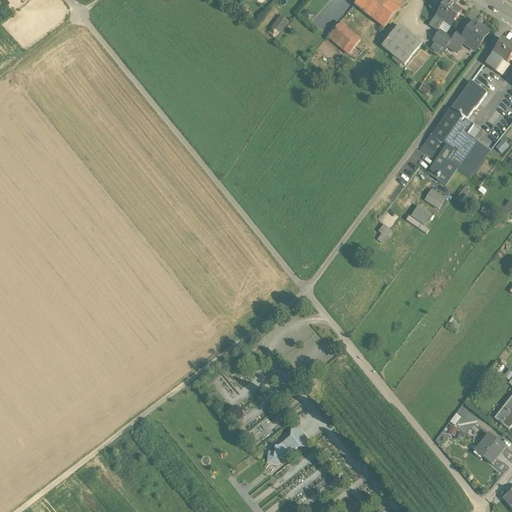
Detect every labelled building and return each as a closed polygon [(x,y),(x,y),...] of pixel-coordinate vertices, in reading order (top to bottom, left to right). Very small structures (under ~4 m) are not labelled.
[(324,0),(315,0),(308,8),(314,13),(325,0),(324,0)] [(371,0),(370,2),(363,10),(384,28),(401,7),(394,1),(393,3),(388,0),(371,0)] [(446,2),(443,0),(435,0),(430,8),(438,14),(446,2)] [(462,12),(446,2),(438,14),(432,23),(439,28),(443,22),(452,27),(462,12)] [(280,17),(273,27),(281,33),(288,22),(280,17)] [(464,36),(460,41),(463,43),(469,47),(471,44),(476,47),(474,50),(476,51),(489,32),(473,22),(464,36)] [(362,41),(341,23),(328,38),(349,56),(362,41)] [(439,28),(432,23),(430,26),(437,31),(439,28)] [(422,46),(399,26),(381,47),(404,67),(422,46)] [(452,40),(439,32),(432,42),(444,51),(447,47),(452,40)] [(452,40),(447,47),(457,53),(463,43),(460,41),(464,36),(458,32),(452,40)] [(511,54),(511,46),(502,39),(484,64),(494,71),(502,60),(506,63),(509,59),(511,55),(511,54)] [(469,83),(449,110),(430,136),(419,151),(434,162),(435,163),(436,162),(440,165),(443,162),(455,171),(456,170),(476,142),(465,135),(471,126),(464,121),(473,108),(474,109),(484,93),(469,83)] [(500,135),(494,142),(499,147),(505,140),(500,135)] [(490,151),(476,142),(456,170),(469,179),(490,151)] [(455,171),(443,162),(440,165),(436,162),(435,163),(434,162),(425,174),(444,187),(455,171)] [(471,197),(463,191),(458,198),(466,204),(471,197)] [(446,201),(432,192),(426,201),(440,210),(446,201)] [(492,214),(484,209),(481,213),(488,219),(492,214)] [(431,218),(419,210),(413,218),(425,227),(431,218)] [(394,233),(386,225),(379,232),(383,236),(378,241),(383,245),(394,233)] [(454,320),(447,328),(454,335),(462,326),(454,320)] [(511,396),(495,419),(501,425),(503,427),(503,426),(509,431),(511,427),(511,396)] [(489,435),(482,444),(484,445),(479,451),(484,456),(482,458),(492,465),(506,448),(489,435)] [(278,465),(279,459),(285,460),(285,457),(290,453),(297,447),(297,448),(298,447),(291,439),(290,439),(291,439),(284,445),(283,445),(278,449),(276,448),(275,454),(269,454),(268,464),(278,465)]
